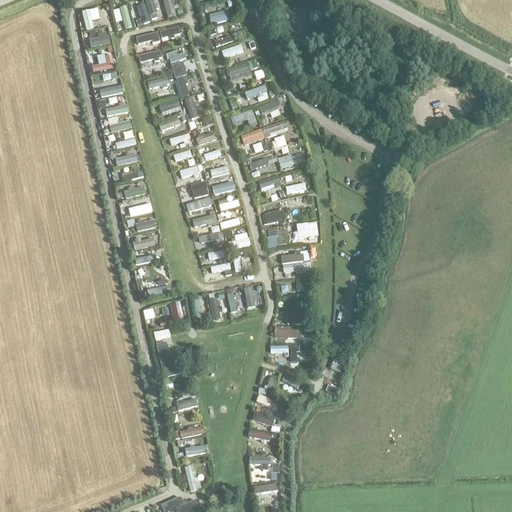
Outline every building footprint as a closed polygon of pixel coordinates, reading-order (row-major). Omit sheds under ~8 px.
[(144,0),(150,16),(156,14),(158,13),(156,10),(158,9),(156,4),(154,4),(152,0),(144,0)] [(304,6),(287,10),(296,44),(312,39),(304,6)] [(120,7),(113,9),(119,31),(126,29),(120,7)] [(219,15),(209,18),(211,25),(231,20),(228,13),(223,14),(223,11),(218,13),(219,15)] [(175,39),(174,36),(180,35),(178,28),(160,33),(161,39),(168,38),(169,41),(175,39)] [(91,49),(111,45),(109,37),(107,38),(106,33),(98,35),(99,39),(90,41),(91,49)] [(158,42),(158,40),(159,40),(157,33),(136,38),(138,45),(154,41),(154,43),(158,42)] [(242,33),(233,35),(235,41),(243,39),(242,33)] [(227,34),(223,35),(223,38),(209,41),(210,48),(229,44),(227,34)] [(322,34),(322,41),(330,42),(330,34),(322,34)] [(235,44),(212,53),(215,61),(238,53),(235,44)] [(159,62),(159,59),(161,58),(160,51),(138,56),(140,63),(154,60),(155,63),(159,62)] [(185,53),(169,58),(171,64),(186,59),(185,53)] [(112,57),(106,59),(107,66),(93,69),(94,75),(114,70),(112,57)] [(183,64),(172,67),(176,80),(187,77),(183,64)] [(228,71),(226,73),(227,74),(228,78),(230,79),(244,74),(246,78),(252,76),(250,70),(248,65),(228,71)] [(183,79),(177,81),(182,99),(189,97),(186,86),(188,85),(186,81),(184,82),(183,79)] [(168,80),(148,84),(149,91),(162,88),(162,90),(167,89),(167,86),(169,86),(168,80)] [(265,88),(245,95),(247,101),(257,98),(259,103),(268,100),(266,94),(267,94),(265,88)] [(196,110),(192,98),(185,100),(191,120),(204,116),(201,108),(196,110)] [(161,113),(180,108),(178,99),(159,105),(161,113)] [(262,114),(280,106),(277,100),(259,108),(262,114)] [(252,112),(231,119),(233,127),(247,122),(250,130),(258,127),(252,112)] [(289,124),(293,123),(296,137),(300,136),(296,115),(287,117),(289,124)] [(175,125),(173,119),(152,126),(155,135),(182,125),(179,117),(175,118),(177,124),(175,125)] [(285,123),(262,130),(265,140),(267,140),(271,139),(270,136),(288,130),(285,123)] [(108,128),(109,134),(127,130),(126,124),(115,126),(115,124),(110,125),(110,127),(108,128)] [(261,131),(241,138),(244,147),(264,140),(261,131)] [(197,136),(198,138),(195,139),(198,147),(218,140),(215,132),(204,136),(203,134),(197,136)] [(187,140),(186,135),(169,140),(171,146),(179,144),(180,146),(185,145),(184,142),(188,141),(187,140)] [(442,135),(424,140),(426,147),(444,142),(442,135)] [(271,139),(274,149),(285,146),(282,136),(271,139)] [(118,141),(118,143),(115,144),(117,150),(136,145),(135,139),(124,142),(124,139),(118,141)] [(250,146),(253,154),(262,152),(259,143),(250,146)] [(171,163),(187,157),(184,148),(168,154),(171,163)] [(204,156),(205,161),(206,161),(221,156),(219,150),(203,155),(204,156)] [(126,155),(127,157),(115,160),(117,167),(138,162),(136,155),(132,156),(131,153),(126,155)] [(169,162),(164,153),(159,156),(165,165),(169,162)] [(216,166),(223,165),(222,157),(214,159),(216,166)] [(288,157),(278,160),(279,163),(281,170),(301,163),(299,157),(292,159),(289,160),(288,157)] [(267,160),(248,161),(249,175),(268,173),(267,160)] [(207,180),(227,174),(224,167),(205,172),(207,180)] [(197,168),(180,173),(182,180),(194,176),(194,179),(194,178),(199,177),(198,175),(199,175),(197,168)] [(132,172),(133,174),(122,177),(124,183),(144,177),(142,172),(138,173),(137,171),(132,172)] [(220,183),(232,180),(230,175),(218,178),(220,183)] [(278,178),(259,184),(259,185),(261,191),(273,187),(276,186),(277,188),(281,187),(278,178)] [(205,184),(191,188),(195,200),(208,196),(205,184)] [(234,185),(223,187),(217,189),(218,195),(235,191),(234,185)] [(287,195),(306,191),(305,185),(286,189),(287,195)] [(128,189),(129,191),(124,192),(125,199),(145,195),(143,187),(134,189),(134,187),(128,189)] [(182,212),(207,208),(206,201),(181,204),(182,212)] [(227,201),(218,203),(221,213),(239,208),(238,202),(228,205),(227,201)] [(151,212),(150,206),(129,211),(131,217),(151,212)] [(284,212),(262,216),(264,226),(266,225),(266,226),(279,223),(280,225),(284,224),(285,224),(284,222),(286,222),(284,214),(284,212)] [(217,223),(216,217),(193,222),(195,229),(208,226),(209,228),(211,228),(210,225),(217,223)] [(226,222),(224,222),(225,228),(243,224),(242,218),(230,220),(230,218),(225,219),(226,222)] [(143,222),(138,223),(139,226),(136,227),(138,233),(156,229),(154,223),(144,225),(143,222)] [(317,225),(297,227),(299,240),(309,239),(309,242),(315,241),(314,238),(318,238),(317,225)] [(267,245),(280,243),(278,231),(265,232),(267,245)] [(221,235),(199,239),(200,245),(213,243),(213,246),(218,245),(218,242),(222,242),(221,240),(221,235)] [(135,241),(136,243),(132,244),(134,252),(155,247),(153,239),(141,242),(141,240),(135,241)] [(251,248),(249,240),(236,243),(235,241),(232,241),(232,244),(229,245),(230,252),(251,248)] [(197,253),(198,264),(216,263),(216,253),(197,253)] [(294,254),(295,256),(281,258),(282,265),(304,262),(303,253),(294,254)] [(133,266),(150,263),(149,257),(132,259),(133,266)] [(305,271),(305,265),(305,264),(283,267),(284,274),(305,271)] [(227,273),(226,271),(228,271),(226,265),(207,269),(209,275),(222,272),(222,274),(227,273)] [(311,294),(311,291),(310,280),(296,281),(298,293),(306,292),(306,294),(311,294)] [(252,288),(245,289),(248,308),(255,307),(253,297),(256,296),(255,292),(252,292),(252,288)] [(138,301),(158,295),(156,290),(136,295),(138,301)] [(196,317),(206,315),(202,296),(194,298),(194,300),(186,302),(188,315),(195,314),(196,317)] [(217,301),(210,302),(213,323),(220,321),(218,308),(220,307),(220,303),(217,303),(217,301)] [(173,318),(165,320),(165,321),(167,327),(184,323),(180,304),(171,307),(173,318)] [(291,319),(288,319),(288,326),(300,326),(300,314),(304,314),(304,309),(300,309),(300,305),(288,305),(288,313),(291,313),(291,319)] [(293,336),(293,339),(298,339),(298,329),(275,329),(275,336),(293,336)] [(173,372),(167,346),(166,342),(156,345),(164,379),(180,376),(179,370),(173,372)] [(195,369),(194,346),(182,347),(183,369),(195,369)] [(283,348),(266,347),(266,358),(283,358),(283,348)] [(299,348),(291,349),(291,364),(297,363),(297,354),(299,354),(305,354),(305,360),(310,359),(309,347),(299,348)] [(264,392),(266,393),(265,396),(271,398),(277,379),(271,377),(268,388),(265,387),(264,392)] [(328,386),(326,392),(337,397),(340,392),(328,386)] [(251,411),(262,414),(266,400),(255,397),(251,411)] [(176,406),(178,412),(198,408),(196,400),(183,404),(182,401),(177,403),(178,405),(176,406)] [(185,413),(167,416),(168,423),(176,422),(176,421),(186,420),(185,413)] [(250,425),(267,425),(267,417),(251,416),(250,425)] [(180,433),(181,440),(204,435),(202,428),(195,430),(194,427),(188,428),(189,431),(180,433)] [(266,444),(267,442),(270,442),(271,436),(250,432),(249,439),(262,441),(261,444),(266,444)] [(190,447),(191,450),(185,451),(186,458),(207,454),(206,447),(195,449),(195,446),(190,447)] [(268,468),(268,466),(271,466),(271,459),(250,459),(250,466),(263,466),(263,468),(268,468)] [(195,472),(193,472),(192,468),(185,469),(190,493),(197,492),(194,480),(196,480),(195,472)] [(183,506),(181,502),(179,498),(161,506),(163,511),(199,511),(195,501),(183,506)]
